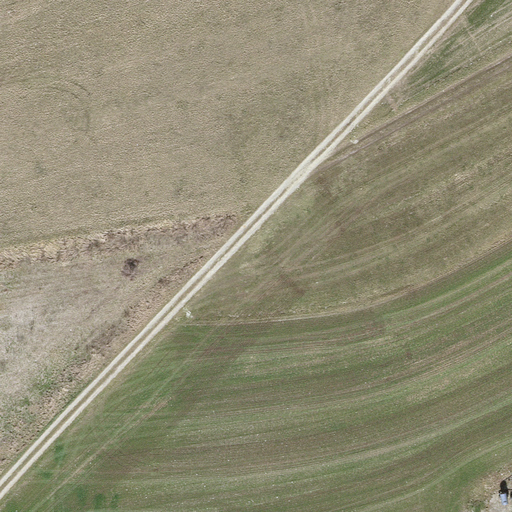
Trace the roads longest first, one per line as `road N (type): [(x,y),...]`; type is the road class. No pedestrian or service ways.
road 1 (track): [(0,494),(466,0)]
road 2 (track): [(303,174),(511,60)]
